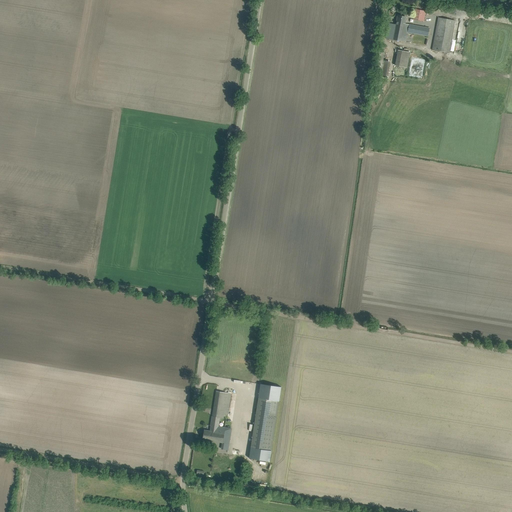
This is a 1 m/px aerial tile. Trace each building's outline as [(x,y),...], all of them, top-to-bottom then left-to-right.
[(424,21),(426,11),(415,9),(413,19),(424,21)] [(398,15),(396,25),(389,23),(386,38),(406,42),(408,33),(428,37),(429,28),(405,24),(406,17),(398,15)] [(449,53),(455,20),(438,17),(432,50),(449,53)] [(394,66),(407,67),(409,52),(396,50),(394,66)] [(212,416),(220,418),(224,418),(224,415),(228,415),(231,393),(216,391),(212,416)] [(269,460),(271,450),(278,401),(258,398),(250,457),(269,460)] [(218,426),(220,418),(212,416),(211,425),(211,426),(210,431),(204,430),(203,439),(222,442),(221,448),(228,449),(231,429),(218,426)]
